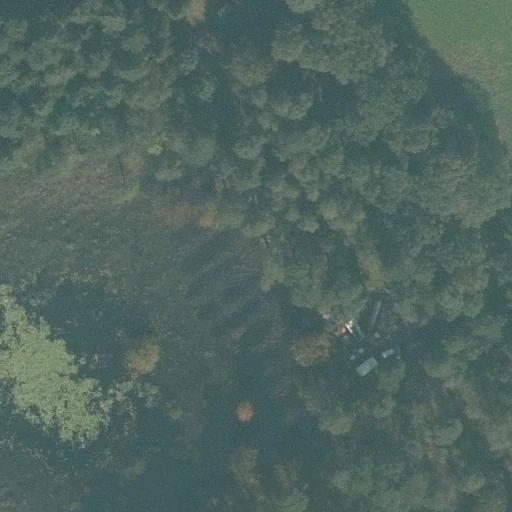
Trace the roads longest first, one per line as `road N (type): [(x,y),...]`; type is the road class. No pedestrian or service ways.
road 1 (track): [(511,284),(305,0)]
road 2 (track): [(0,103),(291,0)]
